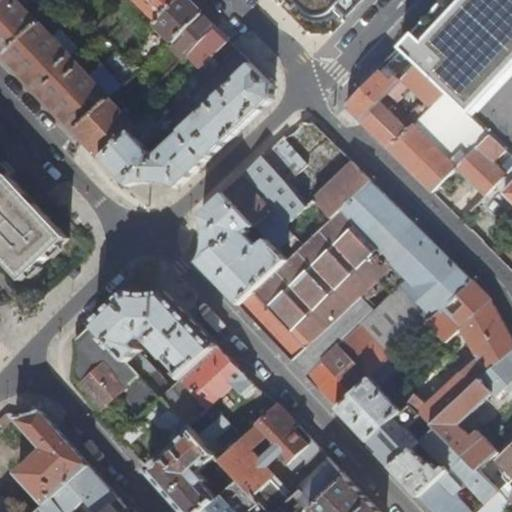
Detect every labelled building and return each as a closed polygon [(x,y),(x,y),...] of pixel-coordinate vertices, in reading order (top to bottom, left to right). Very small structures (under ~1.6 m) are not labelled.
[(40,25),(16,0),(6,0),(0,6),(0,48),(7,55),(40,25)] [(124,0),(152,28),(181,0),(124,0)] [(170,45),(202,14),(188,0),(181,0),(152,28),(170,45)] [(295,0),(309,13),(319,17),(327,17),(333,14),(345,0),(295,0)] [(449,92),(479,121),(511,85),(511,0),(448,0),(402,49),(419,65),(449,92)] [(112,100),(40,25),(7,55),(51,102),(79,131),(112,100)] [(158,124),(238,49),(231,42),(139,128),(106,159),(132,187),(147,183),(153,183),(165,185),(172,186),(180,190),(277,99),(276,86),(253,64),(183,130),(185,132),(158,158),(147,146),(162,132),(161,128),(158,124)] [(393,151),(449,92),(419,65),(404,82),(392,94),(401,102),(406,97),(403,95),(411,87),(430,104),(425,109),(424,109),(423,111),(420,108),(406,123),(396,113),(400,109),(388,98),(364,123),(393,151)] [(404,82),(389,67),(350,109),(355,114),(364,123),(388,98),(392,94),(404,82)] [(393,151),(436,194),(460,169),(493,135),(479,121),(449,92),(393,151)] [(139,128),(112,100),(79,131),(94,147),(106,159),(139,128)] [(497,162),(509,150),(493,135),(460,169),(489,198),(493,194),(511,174),(511,161),(504,169),(497,162)] [(205,216),(207,226),(209,235),(209,240),(207,251),(203,263),(242,305),(290,259),(282,250),(296,236),(305,246),(373,181),(353,161),(312,200),(269,154),(205,216)] [(0,254),(26,281),(72,239),(0,162),(0,254)] [(511,198),(511,174),(493,194),(500,201),(507,194),(511,198)] [(373,181),(305,246),(290,259),(242,305),(340,409),(391,362),(419,334),(430,324),(474,281),(373,181)] [(430,404),(421,394),(419,396),(413,402),(434,424),(511,352),(511,336),(492,298),(474,281),(430,324),(449,342),(463,328),(481,356),(430,404)] [(149,379),(157,371),(141,353),(145,350),(140,345),(148,337),(182,374),(179,376),(182,380),(219,346),(168,293),(160,294),(150,295),(140,293),(132,291),(98,323),(149,379)] [(149,379),(98,323),(78,341),(80,349),(81,362),(79,370),(77,377),(106,409),(121,395),(141,417),(164,396),(149,379)] [(419,334),(451,364),(463,353),(449,342),(430,324),(419,334)] [(244,395),(255,384),(219,346),(182,380),(173,388),(164,396),(191,426),(234,384),(244,395)] [(511,352),(434,424),(438,427),(466,456),(480,471),(501,452),(480,430),(473,437),(467,430),(466,431),(457,430),(494,393),(499,398),(509,388),(511,391),(511,352)] [(421,394),(391,362),(340,409),(371,442),(413,402),(403,392),(394,400),(383,389),(398,375),(419,396),(421,394)] [(173,388),(157,371),(149,379),(164,396),(173,388)] [(218,457),(191,426),(164,396),(141,417),(120,435),(129,445),(155,422),(177,445),(156,465),(148,456),(143,461),(188,511),(207,511),(221,499),(206,483),(210,480),(202,471),(218,457)] [(273,449),(290,466),(316,441),(281,405),(221,460),(223,462),(241,481),(256,498),(279,476),(253,448),(269,435),(271,436),(264,443),(271,451),(273,449)] [(20,473),(48,506),(93,466),(45,412),(39,414),(31,416),(17,416),(47,450),(20,473)] [(432,467),(415,449),(395,468),(423,497),(466,456),(438,427),(423,441),(446,466),(441,470),(435,463),(432,467)] [(324,450),(316,441),(290,466),(298,475),(324,450)] [(511,449),(500,461),(511,474),(511,449)] [(469,485),(488,504),(501,492),(480,471),(466,456),(423,497),(436,511),(475,511),(459,495),(469,485)] [(351,478),(331,458),(301,486),(302,487),(295,494),(311,511),(314,511),(316,511),(351,478)] [(216,468),(234,488),(241,481),(223,462),(216,468)] [(105,511),(116,503),(121,498),(93,466),(48,506),(41,511),(76,511),(85,504),(92,511),(105,511)] [(311,511),(295,494),(279,476),(256,498),(268,511),(311,511)] [(382,511),(351,478),(316,511),(317,511),(382,511)] [(241,511),(250,504),(256,511),(268,511),(256,498),(241,481),(234,488),(221,499),(207,511),(241,511)] [(503,511),(511,504),(511,503),(511,502),(501,492),(488,504),(480,511),(503,511)] [(124,511),(116,503),(105,511),(124,511)]
